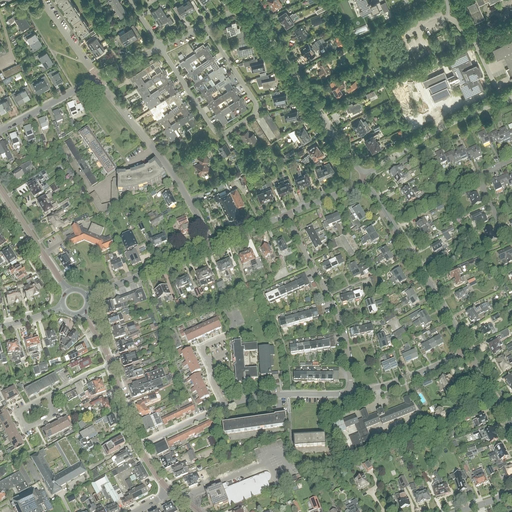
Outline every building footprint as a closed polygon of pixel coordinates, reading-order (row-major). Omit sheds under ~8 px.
[(193,0),(188,0),(189,0),(183,4),(189,13),(198,7),(193,0)] [(277,0),(270,5),(273,10),(277,7),(279,8),(281,7),(281,5),(280,4),(284,1),(284,0),(277,0)] [(383,10),(379,2),(370,6),(368,1),(369,1),(368,0),(368,1),(367,0),(355,0),(360,8),(361,8),(361,10),(359,11),(361,15),(363,14),(364,15),(370,12),(371,15),(383,10)] [(464,0),(463,1),(474,24),(484,19),(478,6),(484,3),(488,1),(490,5),(500,0),(464,0)] [(114,8),(117,12),(123,8),(120,2),(113,6),(110,8),(111,10),(114,8)] [(149,9),(155,18),(164,12),(160,6),(162,5),(160,2),(149,9)] [(69,16),(73,22),(81,17),(71,3),(63,8),(68,14),(66,15),(68,17),(69,16)] [(184,16),(189,13),(183,4),(177,7),(176,6),(173,8),(181,19),(184,17),(184,16)] [(320,8),(316,10),(317,13),(326,9),(323,4),(318,6),(320,8)] [(121,18),(127,14),(123,8),(117,12),(113,14),(115,16),(118,14),(121,18)] [(164,12),(155,18),(160,26),(167,22),(170,25),(173,23),(169,16),(168,17),(164,12)] [(282,22),(296,13),(295,13),(293,14),(290,16),(289,14),(288,15),(286,12),(278,17),(282,22)] [(286,28),(293,23),(292,21),(295,19),(294,18),(297,16),(296,13),(282,22),(286,28)] [(15,19),(18,24),(26,19),(23,14),(21,15),(19,14),(12,18),(11,18),(7,20),(9,23),(13,21),(13,20),(15,19)] [(321,15),(311,19),(314,26),(326,21),(324,17),(322,18),(321,15)] [(90,31),(81,17),(73,22),(77,28),(76,29),(77,31),(79,30),(82,36),(90,31)] [(30,25),(26,19),(18,24),(21,30),(19,31),(21,33),(28,28),(27,26),(30,25)] [(237,32),(240,44),(246,42),(243,30),(240,31),(239,27),(237,28),(236,22),(228,24),(228,26),(226,27),(227,29),(223,30),(224,34),(226,33),(227,38),(233,37),(233,33),(237,32)] [(126,32),(131,41),(140,36),(133,25),(130,27),(131,29),(126,32)] [(302,25),(294,31),(297,36),(300,41),(309,35),(302,25)] [(122,47),(131,41),(126,32),(120,36),(119,34),(116,36),(122,47)] [(27,38),(30,44),(38,39),(35,33),(32,35),(31,33),(23,37),(25,39),(27,38)] [(86,42),(92,50),(101,44),(97,38),(98,37),(96,34),(86,42)] [(334,38),(340,48),(346,45),(340,35),(334,38)] [(42,44),(38,39),(30,44),(33,49),(31,50),(32,52),(40,47),(39,46),(42,44)] [(302,55),(303,55),(317,46),(321,44),(322,43),(319,39),(315,42),(315,43),(312,46),(313,47),(311,49),(308,44),(303,47),(302,47),(300,49),(303,54),(302,55)] [(511,39),(499,46),(504,56),(509,68),(510,69),(511,67),(511,39)] [(246,42),(240,44),(238,44),(231,46),(232,50),(239,48),(241,55),(254,52),(252,46),(247,47),(246,42)] [(104,49),(101,44),(92,50),(97,58),(108,51),(106,48),(104,49)] [(203,54),(207,60),(213,57),(209,51),(210,50),(207,45),(205,47),(203,44),(195,49),(197,52),(194,54),(197,58),(203,54)] [(317,46),(303,55),(303,56),(304,56),(305,57),(305,58),(306,60),(307,60),(315,55),(312,51),(314,49),(315,51),(319,48),(320,50),(324,48),(321,44),(317,46)] [(350,55),(356,52),(353,44),(346,48),(350,55)] [(39,57),(42,63),(50,58),(47,52),(45,54),(43,51),(36,56),(37,59),(39,57)] [(444,71),(422,81),(425,88),(429,86),(432,93),(430,94),(434,102),(450,94),(448,89),(459,83),(460,85),(459,86),(465,99),(484,90),(478,77),(481,76),(480,74),(482,73),(478,66),(477,67),(476,64),(473,66),(470,59),(467,52),(447,61),(451,68),(454,75),(447,78),(444,71)] [(197,58),(194,54),(179,63),(182,68),(184,66),(188,72),(193,69),(190,63),(197,58)] [(207,60),(201,64),(204,69),(210,65),(214,71),(219,67),(215,61),(217,60),(214,56),(213,57),(207,60)] [(53,63),(50,58),(42,63),(44,66),(40,68),(43,72),(52,66),(51,64),(53,63)] [(253,60),(244,62),(245,67),(251,65),(252,72),(265,69),(264,62),(258,63),(257,59),(255,59),(253,60)] [(327,65),(324,59),(317,63),(322,71),(317,73),(320,77),(324,75),(325,77),(331,73),(326,66),(327,65)] [(153,69),(157,75),(162,71),(161,70),(159,65),(160,64),(157,60),(156,61),(154,62),(151,64),(144,68),(147,73),(153,69)] [(196,74),(204,69),(201,64),(193,69),(188,72),(186,74),(189,78),(191,77),(195,83),(200,80),(196,74)] [(217,75),(221,81),(226,78),(222,72),(224,71),(221,66),(219,67),(214,71),(208,75),(211,79),(217,75)] [(134,81),(138,87),(143,84),(139,78),(147,73),(144,68),(130,78),(133,82),(134,81)] [(56,73),(55,70),(48,73),(54,85),(57,84),(57,83),(62,80),(58,72),(56,73)] [(164,70),(162,71),(157,75),(151,79),(154,83),(160,79),(164,86),(169,82),(169,81),(165,76),(167,75),(164,70)] [(198,88),(202,94),(207,90),(203,84),(211,79),(208,75),(207,73),(204,74),(206,76),(200,80),(195,83),(193,84),(196,89),(198,88)] [(276,85),(275,79),(269,80),(268,75),(260,77),(256,78),(259,87),(263,86),(264,88),(276,85)] [(38,82),(43,91),(48,88),(47,86),(49,85),(45,76),(41,78),(42,80),(41,80),(42,80),(38,82)] [(224,86),(228,92),(233,88),(229,83),(231,81),(228,77),(226,78),(221,81),(215,85),(218,90),(224,86)] [(136,88),(143,99),(150,95),(146,88),(154,83),(151,79),(143,84),(138,87),(136,88)] [(167,90),(171,96),(176,93),(175,91),(172,87),(174,85),(171,81),(169,82),(164,86),(158,89),(161,94),(167,90)] [(338,86),(334,81),(330,84),(333,89),(332,90),(337,97),(342,93),(340,90),(345,87),(342,83),(338,86)] [(38,94),(43,91),(38,82),(35,84),(34,84),(33,82),(30,84),(35,93),(37,92),(38,94)] [(352,87),(348,90),(350,93),(359,86),(356,82),(350,85),(352,87)] [(205,98),(209,104),(214,101),(210,95),(218,90),(215,85),(207,90),(202,94),(200,95),(203,99),(205,98)] [(23,90),(23,91),(20,93),(25,101),(30,98),(29,96),(31,95),(26,86),(23,88),(23,90)] [(231,96),(235,102),(240,99),(236,93),(238,92),(235,87),(233,88),(228,92),(222,96),(225,100),(231,96)] [(148,102),(152,108),(157,105),(153,99),(161,94),(158,89),(150,95),(143,99),(146,103),(148,102)] [(375,89),(367,93),(370,100),(378,96),(375,89)] [(279,91),(272,94),(272,97),(273,97),(275,105),(281,103),(282,107),(287,106),(286,102),(287,102),(286,95),(280,97),(279,91)] [(486,91),(477,94),(480,100),(488,97),(486,91)] [(178,92),(176,93),(171,96),(165,100),(168,104),(174,101),(178,107),(183,103),(179,97),(181,96),(178,92)] [(18,102),(19,104),(25,101),(20,93),(17,94),(16,94),(15,93),(11,94),(16,103),(18,102)] [(8,96),(4,98),(5,100),(5,101),(1,103),(6,111),(11,108),(10,106),(13,105),(8,96)] [(212,109),(216,115),(221,111),(217,106),(225,100),(222,96),(214,101),(209,104),(207,105),(210,110),(212,109)] [(242,98),(240,99),(235,102),(228,106),(231,111),(238,107),(242,113),(247,110),(243,104),(245,102),(242,98)] [(160,110),(168,104),(165,100),(157,105),(152,108),(150,110),(153,114),(155,113),(159,119),(164,116),(160,110)] [(357,100),(345,105),(347,109),(346,109),(347,113),(353,110),(354,114),(362,110),(360,107),(361,106),(360,102),(358,103),(357,100)] [(81,104),(77,106),(77,105),(75,101),(70,103),(71,104),(67,105),(72,117),(78,114),(77,113),(84,111),(81,104)] [(181,111),(185,117),(190,114),(186,108),(188,107),(185,102),(183,103),(178,107),(172,110),(175,115),(181,111)] [(224,116),(231,111),(228,106),(221,111),(216,115),(214,116),(217,121),(219,119),(223,125),(228,122),(224,116)] [(290,108),(282,110),(283,113),(284,113),(285,121),(298,118),(297,112),(292,113),(290,108)] [(53,113),(57,123),(63,120),(60,114),(61,114),(62,113),(61,109),(56,111),(56,112),(53,113)] [(162,123),(166,129),(171,126),(167,120),(175,115),(172,110),(164,116),(159,119),(157,120),(160,125),(162,123)] [(192,113),(190,114),(185,117),(179,121),(182,126),(188,122),(191,128),(197,124),(193,118),(195,117),(192,113)] [(41,118),(42,119),(38,121),(42,130),(48,127),(47,124),(47,123),(46,123),(46,122),(48,121),(46,117),(41,118)] [(363,122),(361,119),(351,126),(355,131),(363,126),(361,123),(363,122)] [(176,129),(182,126),(179,121),(171,126),(166,129),(164,131),(171,141),(180,135),(176,129)] [(369,123),(363,126),(355,131),(359,137),(367,132),(369,130),(367,127),(370,125),(369,123)] [(32,124),(27,126),(27,127),(24,129),(27,137),(26,137),(28,142),(30,141),(30,140),(35,138),(32,132),(33,132),(32,131),(31,129),(33,129),(32,124)] [(84,141),(93,134),(88,127),(79,134),(84,141)] [(294,142),(299,138),(307,133),(303,127),(296,132),(295,130),(288,133),(294,142)] [(505,127),(498,130),(500,133),(504,142),(511,138),(511,135),(510,130),(507,132),(505,127)] [(250,136),(247,131),(240,135),(244,142),(249,140),(251,144),(257,141),(253,134),(250,136)] [(486,136),(484,131),(478,134),(483,146),(489,143),(490,145),(493,144),(489,134),(486,136)] [(498,145),(504,142),(500,133),(498,134),(496,131),(489,134),(493,144),(496,142),(498,145)] [(17,138),(19,137),(17,132),(13,134),(13,135),(10,136),(14,146),(19,144),(18,140),(19,140),(18,139),(17,138)] [(307,133),(299,138),(301,142),(298,144),(299,147),(303,144),(306,142),(311,139),(307,133)] [(98,141),(93,134),(84,141),(88,148),(98,141)] [(367,146),(368,146),(368,147),(376,143),(374,138),(375,138),(378,136),(377,134),(365,141),(367,144),(366,144),(367,146)] [(70,140),(65,143),(66,145),(69,151),(75,147),(70,140)] [(0,157),(5,155),(8,159),(9,161),(13,159),(3,141),(0,142),(0,145),(0,146),(0,157)] [(88,148),(93,155),(102,148),(98,141),(88,148)] [(377,142),(376,143),(368,147),(369,148),(370,147),(373,153),(380,148),(377,142)] [(230,152),(225,144),(218,147),(223,157),(227,155),(230,160),(237,156),(233,150),(230,152)] [(319,151),(316,145),(308,150),(311,154),(310,155),(308,155),(307,156),(308,158),(319,151)] [(470,157),(467,150),(466,150),(464,146),(456,149),(457,152),(461,161),(467,158),(468,161),(471,159),(470,157)] [(482,157),(476,146),(467,150),(470,157),(471,157),(473,156),(475,160),(482,157)] [(75,147),(69,151),(74,158),(79,154),(75,147)] [(93,155),(98,162),(107,155),(102,148),(93,155)] [(320,150),(319,151),(308,158),(310,160),(311,159),(311,157),(313,157),(316,161),(323,156),(320,150)] [(450,163),(446,154),(443,155),(441,150),(435,153),(440,165),(446,162),(447,164),(450,163)] [(457,152),(455,153),(454,150),(446,154),(450,163),(451,163),(454,161),(455,164),(461,161),(457,152)] [(18,156),(15,151),(12,152),(17,161),(22,159),(20,155),(18,156)] [(79,154),(74,158),(78,165),(84,161),(79,154)] [(200,163),(194,166),(195,169),(196,169),(199,173),(198,174),(200,177),(203,175),(204,174),(206,173),(207,173),(210,171),(208,167),(207,167),(205,164),(209,162),(205,154),(197,159),(198,160),(200,163)] [(98,162),(103,169),(112,162),(107,155),(98,162)] [(84,161),(78,165),(83,172),(88,169),(84,161)] [(18,170),(15,171),(16,173),(13,175),(14,178),(16,182),(28,174),(24,169),(32,165),(30,162),(22,166),(20,167),(20,168),(18,170)] [(108,176),(117,169),(112,162),(103,169),(108,176)] [(118,187),(118,190),(118,192),(123,193),(139,190),(148,187),(162,180),(166,177),(155,163),(151,166),(143,171),(133,174),(124,176),(118,176),(118,179),(118,182),(118,184),(118,187)] [(323,169),(326,176),(332,174),(334,171),(329,163),(325,165),(326,168),(323,169)] [(393,178),(393,179),(400,174),(399,172),(405,169),(404,168),(403,168),(402,166),(397,169),(390,173),(390,174),(390,175),(392,178),(393,178)] [(320,179),(326,176),(323,169),(322,170),(320,167),(315,169),(318,175),(318,174),(320,179)] [(88,169),(83,172),(87,179),(93,176),(88,169)] [(38,187),(42,185),(40,181),(43,179),(40,173),(34,177),(36,180),(28,185),(29,187),(28,188),(30,192),(38,187)] [(301,173),(298,174),(299,176),(298,176),(299,178),(295,180),(298,188),(301,187),(301,186),(305,184),(302,177),(301,173)] [(400,174),(393,179),(397,184),(398,184),(398,185),(401,183),(400,182),(404,180),(404,179),(408,177),(406,174),(402,176),(400,174)] [(509,187),(511,186),(511,176),(509,177),(508,174),(504,175),(500,177),(504,186),(508,184),(509,187)] [(93,176),(87,179),(92,187),(97,183),(93,176)] [(265,184),(266,184),(262,186),(264,191),(264,192),(268,200),(273,198),(272,196),(273,195),(270,187),(273,186),(271,181),(269,177),(265,178),(267,183),(265,184)] [(502,189),(501,187),(504,186),(500,177),(497,179),(496,177),(495,178),(490,180),(495,192),(502,189)] [(285,180),(282,181),(283,184),(286,192),(293,190),(288,179),(285,180)] [(279,185),(276,187),(280,196),(286,193),(286,192),(283,184),(282,181),(279,182),(278,183),(279,185)] [(42,185),(38,187),(30,192),(34,198),(44,192),(42,188),(46,186),(45,183),(42,185)] [(261,203),(268,200),(264,192),(264,191),(262,186),(261,187),(260,188),(260,190),(262,191),(257,193),(258,195),(257,195),(258,198),(259,197),(261,203)] [(173,198),(167,188),(164,189),(164,190),(160,192),(166,202),(173,198)] [(403,194),(405,198),(417,191),(416,188),(412,190),(413,191),(411,192),(408,188),(401,192),(402,192),(401,193),(402,195),(403,194)] [(237,189),(230,192),(237,208),(244,205),(237,189)] [(418,193),(417,191),(405,198),(407,201),(406,201),(407,204),(408,203),(408,204),(415,200),(413,195),(415,194),(415,195),(418,193)] [(472,191),(466,194),(469,199),(473,206),(481,203),(477,193),(473,195),(472,191)] [(220,197),(218,193),(213,195),(216,202),(219,201),(223,211),(224,210),(226,215),(227,214),(229,220),(240,215),(237,208),(230,192),(220,197)] [(40,209),(49,203),(47,200),(51,197),(50,194),(40,200),(38,202),(39,204),(38,205),(40,209)] [(176,204),(173,198),(166,202),(169,208),(176,204)] [(67,200),(60,204),(63,210),(71,205),(67,200)] [(47,212),(47,213),(57,207),(55,204),(51,207),(49,203),(40,209),(43,212),(44,212),(45,214),(47,212)] [(356,217),(363,212),(359,207),(357,208),(355,206),(351,209),(355,214),(349,217),(352,222),(356,220),(354,218),(356,217)] [(52,225),(60,220),(58,216),(64,213),(62,210),(52,216),(52,217),(49,219),(49,220),(49,221),(49,222),(49,223),(51,224),(52,225)] [(470,215),(470,216),(471,219),(473,222),(475,222),(477,227),(487,222),(483,213),(483,212),(480,213),(479,211),(474,214),(473,213),(470,214),(470,215)] [(152,213),(147,215),(149,219),(148,219),(152,226),(153,225),(154,227),(159,224),(158,223),(163,220),(161,216),(158,217),(156,212),(153,214),(152,213)] [(366,218),(363,212),(356,217),(360,222),(366,218)] [(332,217),(337,230),(340,237),(343,235),(340,227),(339,227),(338,225),(342,223),(338,214),(332,217)] [(85,216),(74,221),(75,224),(87,219),(85,216)] [(192,232),(185,217),(176,221),(183,236),(188,233),(189,234),(192,233),(191,232),(192,232)] [(334,231),(337,230),(332,217),(325,219),(327,222),(324,223),(326,229),(329,228),(328,226),(332,225),(334,231)] [(416,225),(420,231),(432,224),(430,222),(427,224),(424,218),(421,219),(422,221),(416,225)] [(59,228),(59,229),(69,223),(67,220),(62,223),(60,220),(52,225),(55,230),(59,228)] [(78,225),(71,228),(75,235),(71,237),(70,236),(66,237),(70,246),(84,240),(97,246),(100,253),(106,251),(106,250),(114,247),(110,237),(104,239),(102,239),(103,238),(101,237),(104,229),(92,224),(89,232),(86,231),(86,232),(84,231),(82,225),(78,227),(78,225)] [(432,224),(420,231),(424,238),(430,234),(431,235),(434,233),(430,228),(433,226),(432,224)] [(308,231),(306,232),(309,238),(318,234),(321,232),(320,230),(315,232),(313,229),(314,229),(312,225),(307,228),(308,231)] [(442,232),(444,235),(449,233),(454,230),(452,227),(447,229),(442,232)] [(364,241),(375,234),(372,228),(368,230),(367,228),(363,231),(364,233),(365,232),(367,235),(362,238),(364,241)] [(494,232),(492,228),(484,231),(490,243),(497,239),(494,232)] [(135,249),(134,249),(133,248),(138,246),(132,232),(120,237),(127,253),(125,253),(128,261),(130,260),(133,266),(141,263),(135,249)] [(163,235),(158,237),(162,245),(166,243),(165,240),(168,239),(164,232),(162,233),(163,235)] [(155,247),(162,245),(158,237),(153,240),(150,233),(147,235),(149,238),(152,246),(154,245),(155,247)] [(449,233),(444,235),(447,242),(452,239),(449,233)] [(319,237),(318,234),(309,238),(312,244),(319,241),(321,240),(324,238),(323,236),(319,237)] [(379,239),(375,234),(364,241),(362,242),(363,245),(368,243),(367,242),(369,241),(371,244),(373,243),(374,244),(377,243),(376,241),(379,239)] [(324,238),(321,240),(319,241),(312,244),(315,250),(322,247),(320,243),(325,240),(324,238)] [(288,250),(283,239),(275,243),(281,254),(288,250)] [(437,252),(438,254),(444,250),(443,248),(442,249),(440,245),(443,244),(441,241),(438,243),(430,248),(434,254),(437,252)] [(263,247),(263,248),(261,248),(263,253),(264,258),(270,255),(272,260),(274,259),(271,251),(270,251),(268,245),(267,246),(266,245),(265,245),(264,245),(263,246),(263,247)] [(0,258),(0,260),(0,261),(12,253),(10,251),(10,250),(9,249),(8,248),(1,253),(3,256),(2,257),(0,258)] [(378,260),(390,254),(386,248),(382,250),(381,248),(377,250),(379,252),(380,252),(382,255),(377,258),(378,260)] [(511,251),(510,248),(497,253),(501,262),(501,261),(503,266),(511,261),(511,260),(511,257),(511,256),(511,251)] [(446,249),(444,250),(438,254),(440,257),(439,257),(444,264),(449,261),(446,256),(448,254),(446,249)] [(254,256),(252,251),(246,254),(251,267),(248,269),(249,271),(252,270),(255,269),(254,266),(252,263),(251,262),(256,260),(255,256),(254,256)] [(0,260),(0,264),(6,261),(8,264),(16,259),(15,258),(15,257),(14,256),(12,253),(0,261),(0,260)] [(62,264),(69,259),(67,256),(66,254),(58,259),(62,264)] [(242,265),(243,265),(244,266),(243,267),(243,268),(248,269),(251,267),(246,254),(240,257),(241,261),(241,262),(242,265)] [(393,259),(390,254),(378,260),(374,263),(377,267),(381,264),(380,263),(385,260),(387,263),(385,264),(386,266),(391,263),(390,261),(393,259)] [(69,259),(62,264),(65,269),(72,264),(70,261),(73,259),(72,257),(69,259)] [(116,257),(114,258),(119,270),(123,268),(121,261),(118,262),(116,257)] [(335,260),(338,266),(344,264),(341,257),(335,260)] [(230,260),(224,263),(229,276),(232,275),(230,272),(229,271),(233,269),(233,268),(234,268),(232,265),(230,260)] [(338,266),(335,260),(329,262),(332,269),(338,266)] [(332,269),(329,262),(323,265),(326,272),(332,269)] [(229,276),(224,263),(218,265),(220,270),(219,270),(220,273),(221,273),(221,274),(225,272),(226,274),(225,274),(227,277),(226,277),(227,280),(233,278),(232,275),(229,276)] [(348,267),(351,273),(358,270),(363,267),(362,265),(357,267),(355,264),(348,267)] [(11,275),(14,273),(21,268),(19,265),(14,268),(13,267),(8,271),(11,275)] [(354,279),(361,276),(361,277),(364,276),(363,272),(369,269),(367,265),(363,267),(358,270),(351,273),(354,279)] [(450,279),(453,278),(457,276),(459,275),(459,274),(462,273),(460,265),(455,267),(457,270),(448,273),(450,279)] [(22,268),(21,268),(14,273),(19,281),(23,278),(27,276),(24,272),(25,272),(22,268)] [(208,284),(214,281),(211,273),(210,273),(208,269),(207,269),(206,269),(202,271),(208,284)] [(391,282),(403,275),(399,269),(393,273),(392,272),(390,273),(393,277),(392,277),(392,278),(390,279),(391,282)] [(201,287),(204,286),(208,284),(202,271),(198,273),(197,273),(196,274),(198,277),(197,278),(201,287)] [(406,281),(403,275),(391,282),(393,284),(398,281),(399,284),(400,284),(401,286),(404,284),(403,282),(406,281)] [(457,276),(453,278),(454,280),(452,281),(453,283),(455,283),(456,286),(463,283),(465,282),(463,277),(460,278),(459,277),(458,277),(457,276)] [(25,280),(28,287),(32,296),(38,293),(36,289),(35,289),(36,289),(33,284),(34,283),(33,281),(32,280),(31,278),(25,280)] [(185,286),(186,290),(190,288),(191,292),(194,290),(190,280),(189,281),(188,278),(186,279),(185,278),(182,279),(185,286)] [(302,280),(301,278),(300,278),(298,279),(299,282),(295,283),(299,291),(305,289),(305,287),(303,284),(302,281),(302,280)] [(181,288),(185,286),(182,279),(178,281),(178,282),(176,283),(178,286),(176,286),(181,296),(184,295),(181,288)] [(290,286),(293,294),(299,291),(295,283),(294,280),(291,282),(290,282),(292,285),(290,286)] [(12,292),(15,302),(19,301),(19,300),(21,300),(19,290),(21,290),(19,283),(16,284),(17,288),(15,289),(16,291),(12,292)] [(287,287),(283,288),(287,297),(293,294),(290,286),(288,283),(285,284),(287,287)] [(164,287),(163,287),(160,289),(164,297),(166,304),(168,303),(167,302),(169,301),(167,298),(166,298),(165,297),(171,294),(170,291),(169,292),(166,286),(165,286),(164,287)] [(281,299),(287,297),(283,288),(282,286),(280,287),(281,290),(278,291),(281,299)] [(28,287),(25,288),(23,289),(24,292),(23,292),(26,298),(29,297),(29,298),(32,296),(28,287)] [(469,290),(467,287),(455,294),(458,300),(462,298),(463,302),(469,299),(467,295),(466,296),(464,292),(469,290)] [(158,289),(158,290),(155,291),(157,295),(156,296),(160,305),(162,304),(160,299),(164,297),(160,289),(159,288),(158,289)] [(275,292),(272,294),(275,302),(281,299),(278,291),(276,288),(274,289),(275,292)] [(143,289),(115,300),(117,305),(121,304),(122,308),(123,310),(127,309),(125,302),(133,299),(135,305),(147,301),(143,289)] [(349,303),(356,301),(353,294),(352,289),(349,290),(351,294),(347,295),(349,303)] [(404,303),(415,296),(412,290),(410,292),(408,289),(402,293),(403,295),(405,294),(407,297),(401,300),(403,303),(404,303)] [(15,302),(12,292),(5,294),(7,303),(10,302),(10,303),(15,302)] [(343,305),(349,303),(347,295),(346,292),(342,293),(343,296),(340,297),(343,305)] [(361,295),(360,292),(353,294),(356,301),(362,299),(361,295)] [(269,304),(275,302),(272,294),(266,296),(269,304)] [(419,302),(415,296),(404,303),(405,304),(410,302),(412,306),(419,302)] [(115,300),(103,303),(105,308),(105,309),(114,306),(117,305),(115,300)] [(373,300),(365,302),(368,309),(380,305),(383,304),(382,300),(374,303),(373,300)] [(466,313),(468,317),(481,310),(486,307),(487,307),(486,304),(485,303),(479,307),(480,307),(477,309),(475,307),(466,313)] [(117,305),(114,306),(105,309),(107,314),(116,312),(115,310),(122,308),(121,304),(117,305)] [(381,307),(380,305),(368,309),(370,315),(377,313),(376,309),(381,307)] [(313,321),(319,319),(318,317),(318,314),(317,311),(317,310),(316,309),(316,307),(313,308),(314,311),(310,312),(313,321)] [(475,322),(478,321),(479,320),(478,318),(477,315),(479,314),(483,312),(485,313),(489,310),(488,309),(487,307),(486,307),(481,310),(468,317),(471,322),(474,320),(475,322)] [(303,311),(300,312),(301,315),(298,316),(300,324),(306,322),(304,314),(303,311)] [(415,325),(428,317),(425,311),(422,313),(420,311),(416,313),(410,316),(412,319),(418,316),(418,315),(420,319),(413,323),(415,325)] [(306,322),(313,321),(310,312),(304,314),(306,322)] [(123,320),(121,313),(108,318),(110,325),(120,322),(119,322),(123,320)] [(294,326),(300,324),(298,316),(297,313),(294,314),(294,317),(292,317),(294,326)] [(498,313),(490,317),(492,322),(500,318),(498,313)] [(211,321),(217,333),(218,332),(219,331),(218,329),(221,328),(218,321),(221,320),(218,314),(213,316),(215,320),(211,321)] [(285,319),(284,314),(282,315),(282,317),(280,318),(281,320),(279,321),(281,330),(288,328),(285,319)] [(288,328),(294,326),(292,317),(291,314),(288,315),(288,318),(285,319),(288,328)] [(432,323),(428,317),(415,325),(416,327),(423,323),(426,329),(430,327),(429,325),(432,323)] [(215,333),(217,333),(211,321),(208,323),(206,320),(202,321),(204,325),(200,326),(206,338),(207,337),(208,336),(207,334),(213,332),(214,333),(215,333)] [(111,328),(113,333),(123,330),(128,329),(130,328),(130,327),(135,326),(133,322),(126,324),(127,325),(121,327),(120,325),(111,328)] [(372,326),(369,326),(368,323),(364,324),(365,327),(367,335),(374,333),(372,326)] [(484,327),(484,328),(479,330),(483,337),(491,332),(489,330),(493,328),(492,327),(493,326),(492,324),(491,325),(491,324),(487,326),(487,325),(484,327)] [(129,333),(130,335),(138,331),(140,330),(140,329),(138,325),(135,326),(130,327),(130,328),(128,329),(129,333)] [(204,338),(206,338),(200,326),(197,328),(195,325),(192,326),(193,330),(190,331),(195,343),(196,342),(197,341),(196,339),(202,337),(203,338),(204,338)] [(359,328),(358,325),(354,325),(354,329),(350,330),(352,338),(360,336),(359,328)] [(63,326),(59,335),(62,336),(61,338),(62,338),(60,342),(62,343),(61,345),(62,345),(64,346),(67,338),(65,337),(68,330),(67,329),(67,328),(63,326)] [(360,336),(367,335),(365,327),(359,328),(360,336)] [(495,339),(487,344),(490,349),(501,343),(500,341),(504,339),(508,336),(509,334),(508,333),(509,332),(507,329),(499,334),(501,337),(498,338),(496,340),(495,339)] [(48,339),(44,341),(46,347),(52,345),(51,342),(57,340),(53,330),(45,332),(48,339)] [(125,334),(123,330),(113,333),(115,339),(124,336),(123,335),(125,334)] [(193,343),(195,343),(190,331),(186,333),(184,330),(179,332),(182,337),(185,336),(188,343),(191,342),(192,343),(193,343)] [(377,337),(379,343),(386,341),(388,340),(392,339),(391,336),(385,338),(384,334),(387,333),(383,330),(378,335),(379,336),(377,337)] [(64,346),(63,348),(65,351),(67,349),(68,350),(71,347),(70,346),(73,343),(75,344),(80,338),(73,332),(68,337),(68,338),(67,338),(64,346)] [(181,346),(175,333),(170,336),(175,349),(181,346)] [(423,335),(420,336),(425,344),(421,346),(425,354),(431,350),(426,341),(423,335)] [(431,350),(437,347),(433,340),(430,335),(427,336),(429,339),(426,341),(431,350)] [(37,336),(30,338),(35,352),(37,351),(38,351),(36,346),(39,345),(37,336)] [(439,337),(433,340),(437,347),(443,344),(439,337)] [(30,338),(24,340),(26,349),(30,348),(30,349),(31,349),(33,356),(38,354),(37,351),(35,352),(30,338)] [(395,340),(395,339),(394,338),(392,339),(388,340),(386,341),(379,343),(381,349),(388,347),(387,343),(393,341),(395,340)] [(128,342),(126,343),(125,340),(116,343),(118,348),(133,343),(132,339),(128,340),(128,342)] [(19,359),(20,359),(21,360),(24,358),(23,356),(22,354),(21,348),(20,349),(18,341),(14,342),(15,349),(14,349),(16,357),(16,359),(19,358),(19,359)] [(241,341),(232,342),(232,345),(233,345),(234,359),(233,359),(234,366),(235,366),(236,380),(235,380),(235,384),(244,383),(244,380),(258,379),(257,368),(248,369),(248,368),(245,368),(244,352),(258,351),(257,343),(241,344),(241,341)] [(12,354),(14,363),(20,361),(19,359),(19,358),(16,359),(16,357),(14,349),(15,349),(14,342),(6,344),(7,348),(6,349),(7,355),(12,354)] [(76,351),(67,355),(70,360),(78,356),(87,352),(85,349),(86,348),(84,343),(79,345),(80,347),(75,349),(76,351)] [(133,343),(118,348),(119,354),(128,351),(127,349),(134,347),(133,343)] [(502,345),(501,343),(490,349),(493,355),(502,351),(499,346),(502,345)] [(408,353),(412,361),(418,358),(415,351),(411,352),(409,346),(407,347),(406,348),(408,353)] [(271,375),(271,367),(274,367),(273,356),(274,356),(274,351),(274,347),(259,348),(261,376),(271,375)] [(184,358),(195,353),(194,351),(193,351),(192,351),(191,348),(184,352),(182,349),(177,351),(179,356),(182,355),(184,358)] [(406,364),(412,361),(408,353),(406,348),(404,349),(405,352),(401,354),(406,364)] [(129,353),(120,356),(122,361),(138,356),(136,352),(131,354),(131,353),(129,353)] [(195,353),(184,358),(186,362),(182,364),(183,365),(196,360),(194,357),(196,356),(196,355),(195,353)] [(500,366),(511,359),(511,358),(511,356),(511,355),(505,359),(504,357),(503,356),(496,360),(500,366)] [(138,356),(122,361),(123,367),(132,364),(132,363),(139,361),(138,356)] [(385,372),(391,370),(388,362),(387,360),(386,356),(383,358),(385,363),(382,365),(382,366),(381,366),(382,369),(383,369),(385,372)] [(80,358),(66,364),(67,367),(70,366),(72,368),(78,365),(81,370),(92,364),(88,357),(81,361),(80,358)] [(388,362),(391,370),(397,367),(394,359),(388,362)] [(508,365),(511,362),(511,360),(511,359),(500,366),(503,372),(510,368),(508,365)] [(187,366),(189,369),(200,364),(200,362),(198,362),(197,362),(196,360),(183,365),(184,367),(187,366)] [(187,374),(189,379),(198,375),(197,372),(201,371),(199,367),(201,367),(201,366),(200,364),(189,369),(191,373),(187,374)] [(136,368),(134,369),(133,366),(124,369),(126,375),(142,370),(140,365),(136,366),(136,368)] [(142,386),(166,377),(162,368),(151,373),(145,375),(146,378),(137,382),(137,383),(134,384),(128,386),(130,392),(143,388),(142,386)] [(143,375),(142,370),(126,375),(127,380),(136,377),(143,375)] [(54,373),(24,389),(29,398),(59,382),(54,373)] [(158,389),(159,390),(177,383),(175,379),(173,374),(166,377),(142,386),(143,388),(130,392),(132,398),(137,397),(142,395),(141,392),(144,391),(144,393),(158,389)] [(199,374),(198,375),(189,379),(187,380),(187,382),(191,380),(193,384),(204,379),(203,377),(202,377),(201,377),(199,374)] [(444,389),(446,392),(448,393),(451,392),(452,390),(450,386),(450,385),(453,384),(450,378),(451,377),(450,375),(439,380),(444,389)] [(89,390),(103,385),(101,381),(100,381),(100,379),(90,383),(87,384),(88,388),(89,390)] [(191,389),(192,391),(204,385),(203,382),(204,382),(205,381),(204,379),(193,384),(194,388),(191,389)] [(68,402),(79,396),(80,398),(85,396),(82,389),(84,388),(81,382),(74,385),(76,389),(65,395),(68,402)] [(89,390),(87,391),(90,397),(105,392),(104,387),(103,387),(103,385),(89,390)] [(196,391),(198,395),(209,390),(208,388),(207,388),(206,388),(204,385),(192,391),(192,393),(196,391)] [(7,387),(6,388),(14,403),(15,403),(15,402),(16,402),(14,398),(18,396),(14,387),(8,390),(7,387)] [(0,417),(11,412),(11,411),(10,411),(10,410),(6,412),(4,408),(3,408),(1,404),(5,402),(6,403),(10,400),(12,404),(13,403),(13,404),(14,403),(6,388),(5,388),(6,391),(4,392),(2,388),(0,389),(0,417)] [(210,391),(209,390),(198,395),(199,399),(196,400),(198,405),(204,402),(202,400),(209,396),(208,393),(209,393),(210,391)] [(136,406),(138,411),(146,408),(146,406),(148,405),(148,404),(150,403),(150,402),(157,400),(156,395),(148,398),(149,399),(137,403),(138,406),(136,406)] [(106,398),(104,399),(102,397),(96,400),(89,404),(91,406),(92,408),(92,407),(94,410),(95,410),(97,408),(96,406),(99,404),(100,407),(109,403),(106,398)] [(356,416),(343,421),(346,428),(354,425),(358,434),(350,437),(355,451),(372,444),(366,429),(380,424),(378,421),(380,420),(382,425),(415,412),(412,404),(411,405),(408,397),(403,399),(406,405),(383,413),(382,409),(377,411),(378,413),(369,417),(366,410),(360,412),(363,418),(358,421),(356,416)] [(111,409),(109,403),(100,407),(97,408),(95,410),(96,413),(102,410),(103,413),(111,409)] [(177,412),(180,418),(183,417),(183,415),(191,411),(192,413),(196,411),(193,405),(177,412)] [(436,405),(433,407),(436,415),(435,415),(436,419),(438,418),(445,416),(442,409),(438,410),(436,405)] [(152,408),(149,409),(149,408),(147,409),(146,408),(138,411),(139,415),(141,414),(142,417),(153,413),(152,408)] [(12,413),(11,412),(0,417),(0,422),(1,425),(10,420),(8,416),(12,414),(11,413),(12,413)] [(177,420),(180,418),(177,412),(161,419),(164,425),(168,424),(167,422),(176,418),(177,420)] [(157,414),(141,421),(147,432),(149,431),(149,432),(150,431),(155,429),(154,428),(162,425),(157,414)] [(476,419),(472,421),(475,428),(480,426),(479,426),(487,422),(484,415),(482,416),(481,414),(478,416),(479,417),(476,419)] [(275,417),(223,425),(224,434),(286,426),(285,415),(275,417)] [(59,416),(58,417),(65,430),(69,428),(70,430),(72,429),(68,421),(67,418),(67,417),(62,420),(60,416),(59,417),(59,416)] [(103,417),(94,421),(95,424),(102,421),(104,424),(107,423),(109,429),(117,426),(113,416),(106,419),(104,419),(103,417)] [(52,436),(65,430),(58,417),(57,417),(57,418),(56,418),(58,422),(50,426),(48,423),(47,423),(46,423),(52,436)] [(342,419),(331,424),(336,435),(347,430),(346,428),(343,421),(342,419)] [(1,425),(5,431),(18,425),(17,424),(16,423),(13,425),(10,420),(1,425)] [(212,420),(197,427),(200,434),(204,432),(203,430),(210,427),(211,428),(215,426),(212,420)] [(50,441),(49,438),(52,436),(46,423),(45,424),(44,425),(46,428),(41,431),(47,442),(50,441)] [(83,428),(85,431),(79,434),(81,438),(79,440),(83,446),(82,447),(85,452),(93,448),(90,442),(87,444),(86,441),(88,439),(88,440),(97,435),(91,424),(83,428)] [(18,425),(5,431),(8,438),(17,433),(15,429),(18,427),(18,426),(18,425)] [(197,427),(182,434),(185,441),(189,439),(188,437),(195,434),(196,436),(200,434),(197,427)] [(482,440),(495,434),(492,428),(485,432),(483,429),(472,434),(473,437),(479,434),(482,440)] [(8,438),(11,444),(24,437),(24,436),(23,436),(23,435),(19,437),(17,433),(8,438)] [(185,441),(182,434),(167,442),(170,448),(174,446),(173,444),(180,441),(181,443),(185,441)] [(495,434),(482,440),(483,443),(486,442),(486,440),(487,440),(488,441),(489,442),(490,444),(498,440),(495,434)] [(121,436),(111,441),(111,442),(106,445),(101,447),(106,456),(121,448),(120,446),(125,444),(121,436)] [(325,436),(309,437),(310,446),(325,446),(325,436)] [(25,438),(24,437),(11,444),(13,448),(9,450),(10,452),(23,446),(21,441),(25,439),(24,438),(25,438)] [(70,467),(80,462),(65,437),(56,443),(70,467)] [(216,444),(213,437),(208,440),(211,447),(216,444)] [(295,447),(310,446),(309,437),(294,437),(295,447)] [(165,442),(153,447),(157,456),(162,454),(163,457),(171,453),(165,442)] [(492,457),(505,451),(502,445),(494,449),(496,452),(488,456),(489,458),(492,457)] [(117,462),(130,454),(127,449),(119,453),(120,454),(114,457),(117,462)] [(37,456),(31,459),(44,481),(52,496),(61,490),(59,486),(85,472),(81,464),(55,479),(52,473),(50,474),(40,456),(45,453),(43,450),(36,453),(37,456)] [(197,460),(193,450),(187,453),(191,462),(197,460)] [(508,457),(505,451),(492,457),(489,458),(491,462),(495,460),(496,463),(495,463),(496,466),(503,464),(501,460),(508,457)] [(160,459),(162,464),(173,459),(172,457),(175,455),(174,452),(169,454),(169,455),(160,459)] [(133,459),(130,454),(117,462),(115,463),(116,465),(124,461),(125,463),(133,459)] [(176,458),(173,459),(162,464),(165,469),(178,463),(176,458)] [(368,472),(374,469),(368,461),(362,465),(368,472)] [(186,462),(171,468),(173,473),(186,468),(187,468),(185,464),(186,463),(186,462)] [(136,473),(143,469),(141,464),(133,469),(135,472),(133,473),(135,476),(136,475),(136,473)] [(511,466),(508,468),(508,467),(502,470),(506,478),(511,474),(511,466)] [(495,473),(493,467),(487,470),(490,476),(495,473)] [(176,478),(188,473),(186,468),(173,473),(176,478)] [(99,476),(95,469),(89,473),(93,480),(99,476)] [(140,481),(140,482),(141,482),(148,478),(143,469),(136,473),(136,475),(135,476),(134,476),(136,480),(138,479),(140,481)] [(482,469),(476,472),(482,485),(487,483),(485,478),(486,478),(485,475),(485,476),(482,469)] [(463,471),(450,476),(453,480),(455,480),(458,490),(459,490),(460,492),(461,492),(463,491),(466,490),(465,487),(466,486),(464,480),(467,479),(463,471)] [(0,482),(0,488),(3,490),(5,489),(7,491),(14,487),(18,493),(29,488),(20,472),(0,483),(0,482)] [(474,482),(476,488),(482,485),(476,472),(472,473),(474,477),(475,476),(476,478),(473,479),(473,480),(472,481),(473,483),(474,482)] [(197,473),(183,479),(185,483),(187,482),(189,488),(197,484),(196,481),(200,479),(197,473)] [(222,485),(229,503),(230,507),(272,491),(268,482),(269,481),(270,480),(271,479),(271,478),(271,477),(270,476),(270,475),(269,474),(268,473),(267,473),(266,473),(265,473),(259,476),(228,488),(226,484),(222,485)] [(97,495),(102,492),(107,501),(110,499),(112,504),(110,505),(113,511),(116,511),(119,511),(115,503),(119,501),(118,499),(112,488),(110,483),(105,475),(90,484),(97,495)] [(285,485),(298,480),(296,476),(283,481),(285,485)] [(363,476),(355,481),(358,485),(359,485),(361,488),(365,486),(364,485),(367,483),(363,476)] [(399,481),(398,481),(401,490),(404,489),(403,488),(409,485),(404,476),(399,479),(399,481)] [(449,490),(448,491),(446,485),(443,486),(442,483),(440,477),(437,476),(435,476),(436,478),(438,482),(442,496),(450,493),(449,490)] [(440,497),(442,496),(438,482),(436,478),(433,479),(434,483),(433,483),(432,486),(433,489),(436,498),(437,497),(437,499),(440,498),(440,497)] [(134,489),(129,480),(125,481),(130,491),(134,489)] [(414,484),(409,486),(411,491),(412,491),(413,495),(414,499),(416,498),(417,504),(430,500),(427,491),(424,492),(422,487),(419,488),(421,493),(417,494),(414,484)] [(229,503),(222,485),(205,492),(206,495),(208,500),(210,499),(214,509),(229,503)] [(112,488),(118,499),(123,497),(119,489),(118,490),(116,486),(112,488)] [(130,497),(132,501),(147,493),(143,486),(141,487),(129,494),(130,497)] [(35,491),(34,490),(11,500),(16,511),(43,511),(45,511),(42,506),(44,505),(46,511),(47,511),(53,509),(44,490),(38,492),(37,490),(35,491)] [(126,494),(127,497),(124,498),(128,506),(134,504),(133,502),(132,501),(130,497),(129,494),(128,493),(126,494)] [(399,494),(395,495),(397,501),(398,501),(400,509),(409,506),(407,499),(406,499),(404,493),(399,494)] [(66,498),(68,503),(75,499),(72,494),(66,498)] [(82,504),(85,503),(89,511),(97,511),(96,508),(94,504),(92,505),(89,500),(87,501),(84,496),(82,497),(82,496),(80,498),(81,499),(80,500),(82,504)] [(318,511),(318,510),(321,509),(319,503),(317,497),(310,500),(314,510),(309,511),(308,511),(318,511)] [(124,498),(120,500),(121,501),(124,508),(128,506),(124,498)] [(357,511),(361,509),(356,500),(352,502),(353,504),(346,507),(348,510),(348,511),(346,511),(345,511),(357,511)] [(162,508),(164,511),(176,511),(177,511),(175,507),(174,508),(171,503),(162,508)] [(234,506),(236,510),(233,511),(232,511),(243,511),(241,507),(243,506),(242,503),(234,506)]
